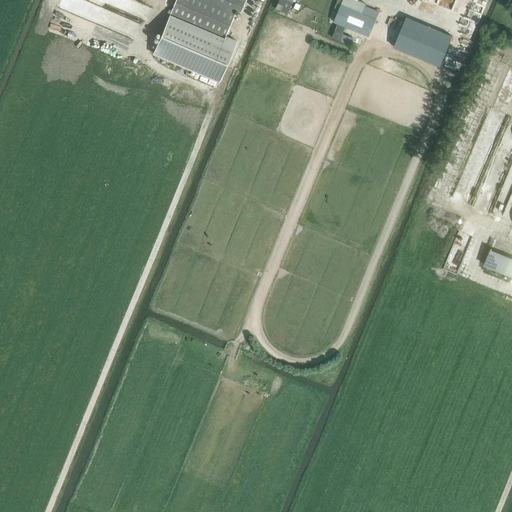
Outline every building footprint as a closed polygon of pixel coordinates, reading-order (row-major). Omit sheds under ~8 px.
[(175,0),(168,17),(224,40),(225,38),(236,11),(241,13),(245,0),(175,0)] [(287,14),(292,0),(278,0),(275,9),(287,14)] [(357,0),(343,0),(334,21),(369,36),(376,18),(379,12),(365,5),(366,3),(357,0)] [(168,17),(153,53),(219,82),(236,42),(225,38),(224,40),(168,17)] [(406,17),(394,47),(422,58),(440,66),(453,36),(406,17)] [(335,30),(332,37),(349,44),(352,37),(343,33),(345,27),(337,24),(335,30)]
